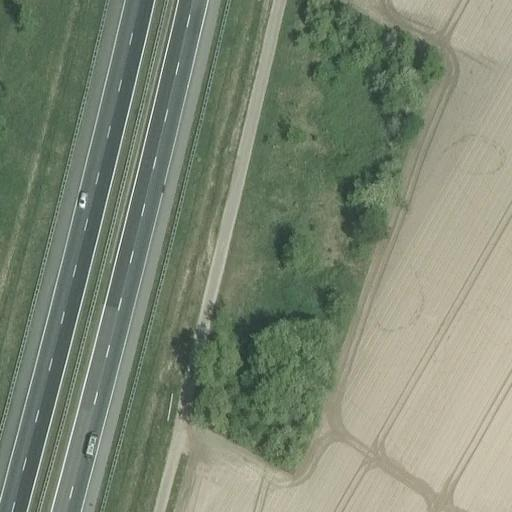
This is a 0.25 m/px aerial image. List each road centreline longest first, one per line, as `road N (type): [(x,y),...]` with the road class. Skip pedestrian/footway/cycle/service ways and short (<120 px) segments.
road 1 (motorway): [(143,0),(10,511)]
road 2 (unclassified): [(151,511),(281,0)]
road 3 (motorway): [(63,511),(192,0)]
